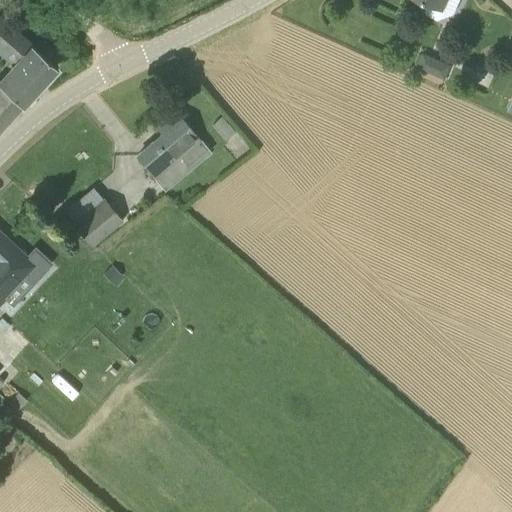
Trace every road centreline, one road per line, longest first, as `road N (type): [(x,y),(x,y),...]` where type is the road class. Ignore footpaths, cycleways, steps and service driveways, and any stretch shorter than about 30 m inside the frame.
road 1 (residential): [(0,148),(118,61)]
road 2 (residential): [(118,61),(245,0)]
